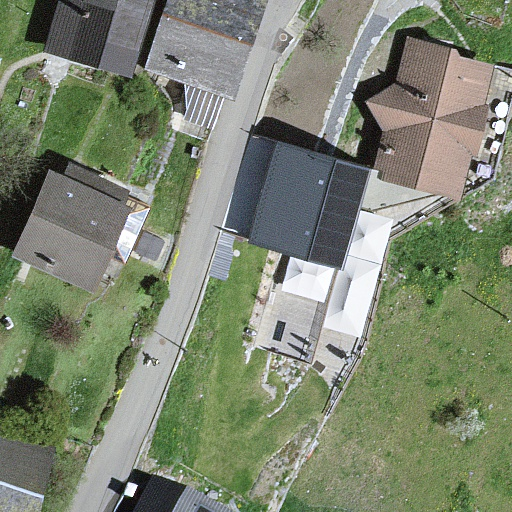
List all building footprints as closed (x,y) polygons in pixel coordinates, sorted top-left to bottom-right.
[(144,0),(65,0),(52,45),(125,67),(144,0)] [(246,0),(165,0),(144,63),(171,72),(216,87),(246,0)] [(486,63),(411,45),(381,168),(456,186),(486,63)] [(346,165),(267,144),(241,240),(321,261),(346,165)] [(123,203),(53,173),(17,255),(86,285),(123,203)] [(26,511),(45,446),(0,433),(0,511),(26,511)] [(224,511),(157,479),(141,511),(224,511)]
